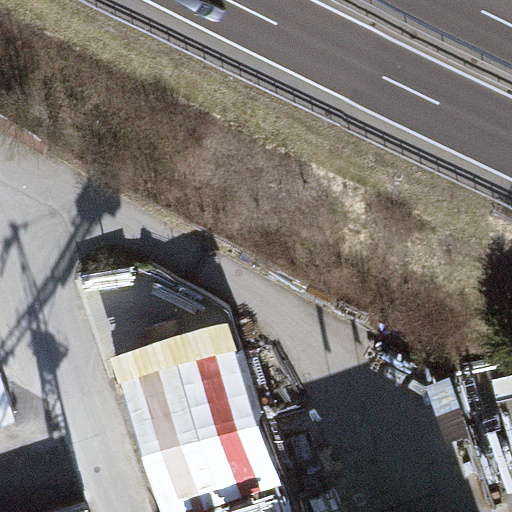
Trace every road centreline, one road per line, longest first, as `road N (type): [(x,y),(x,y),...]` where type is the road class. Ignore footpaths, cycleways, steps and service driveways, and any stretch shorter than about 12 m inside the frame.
road 1 (unknown): [(6,185),(118,229),(379,395),(467,461),(485,511)]
road 2 (unknown): [(6,185),(117,511)]
road 3 (motorway): [(224,0),(511,141)]
